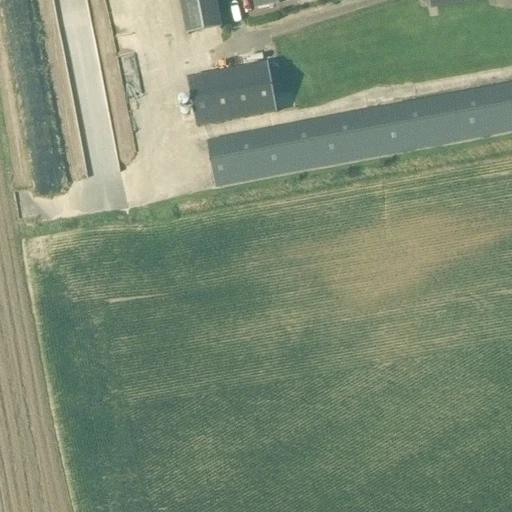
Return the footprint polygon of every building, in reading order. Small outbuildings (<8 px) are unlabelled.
[(55,0),(57,13),(83,12),(82,0),(55,0)] [(217,0),(180,0),(187,37),(223,30),(217,0)] [(280,5),(278,0),(252,0),(255,10),(280,5)] [(511,0),(429,0),(431,9),(479,0),(511,0)] [(278,115),(267,64),(187,80),(197,129),(278,115)] [(511,85),(207,143),(216,190),(511,134),(511,85)]
